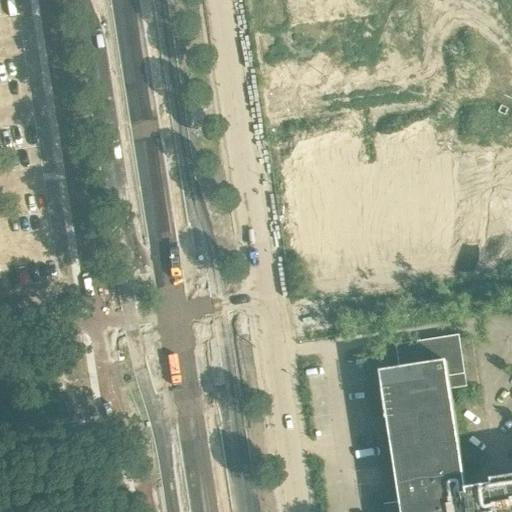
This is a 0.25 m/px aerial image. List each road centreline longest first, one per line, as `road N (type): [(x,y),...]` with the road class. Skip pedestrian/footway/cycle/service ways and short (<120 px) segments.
road 1 (residential): [(511,232),(256,271)]
road 2 (secondary): [(79,0),(119,252)]
road 3 (unclassified): [(296,511),(256,271)]
road 4 (unknown): [(249,225),(216,0)]
road 5 (secondary): [(196,218),(161,0)]
road 6 (secondary): [(234,409),(202,232)]
road 7 (secondary): [(119,252),(155,418)]
